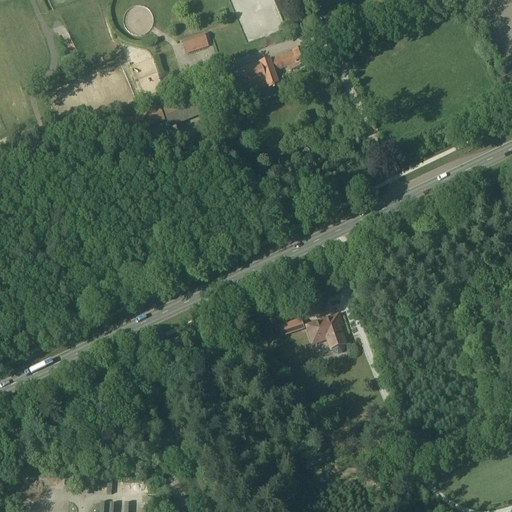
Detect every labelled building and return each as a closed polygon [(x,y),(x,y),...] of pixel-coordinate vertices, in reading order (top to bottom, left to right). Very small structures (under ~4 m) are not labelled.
[(186,56),(208,48),(203,33),(181,41),(186,56)] [(245,114),(266,107),(264,100),(281,95),(278,87),(273,72),(296,64),(298,69),(308,65),(303,50),(260,64),(220,77),(230,106),(241,103),(245,114)] [(203,92),(161,107),(170,129),(211,112),(203,92)] [(158,108),(121,124),(126,137),(132,135),(132,134),(163,121),(160,113),(158,108)] [(233,142),(241,139),(235,124),(216,132),(220,142),(231,138),(233,142)] [(220,153),(212,133),(176,147),(185,167),(220,153)] [(338,316),(323,321),(305,327),(312,348),(327,343),(330,352),(333,351),(333,353),(338,356),(343,355),(345,350),(345,347),(346,347),(340,328),(342,327),(338,316)] [(305,330),(301,321),(282,327),(286,337),(305,330)]
